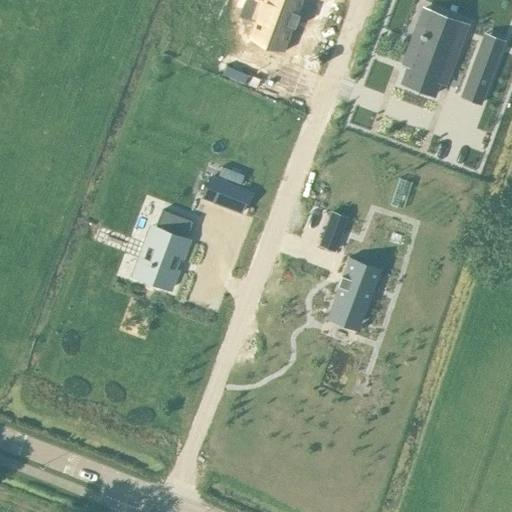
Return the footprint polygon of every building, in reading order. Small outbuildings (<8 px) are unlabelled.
[(246,0),(240,15),(256,21),(248,40),(282,52),(291,27),(293,28),(294,27),(291,26),(295,15),(298,16),(298,15),(296,14),(301,0),(246,0)] [(448,72),(461,36),(424,22),(424,23),(426,24),(422,34),(421,33),(419,38),(420,39),(417,48),(409,45),(402,64),(408,66),(401,83),(433,95),(442,70),(448,72)] [(479,103),(499,51),(480,43),(461,96),(479,103)] [(202,197),(213,201),(220,181),(209,177),(202,197)] [(138,259),(132,274),(143,278),(170,288),(176,270),(174,269),(178,258),(181,259),(188,240),(185,239),(192,221),(161,209),(154,228),(150,226),(144,242),(138,259)] [(333,250),(345,217),(331,212),(319,245),(333,250)] [(379,273),(380,269),(348,257),(346,264),(333,299),(329,310),(360,322),(364,311),(379,273)]
